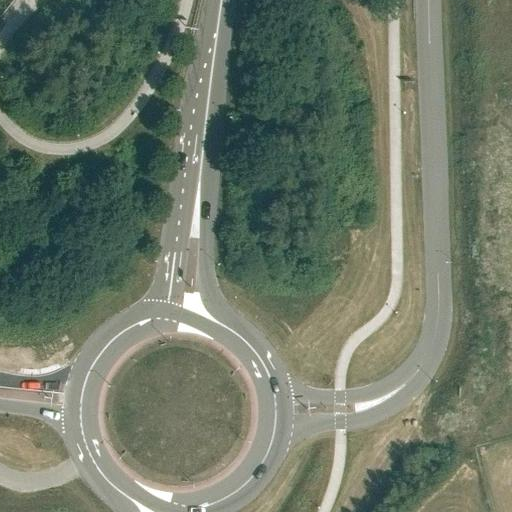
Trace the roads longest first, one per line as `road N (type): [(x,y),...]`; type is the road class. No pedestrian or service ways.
road 1 (tertiary): [(427,0),(438,316),(420,368),(387,396)]
road 2 (secondary): [(221,0),(196,203)]
road 3 (secondary): [(188,511),(245,485),(274,431)]
road 4 (tertiary): [(274,431),(353,419),(387,396)]
